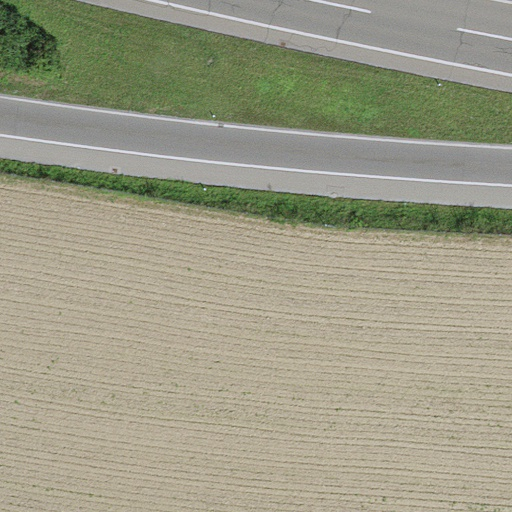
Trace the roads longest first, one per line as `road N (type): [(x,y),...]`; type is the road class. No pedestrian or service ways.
road 1 (motorway): [(0,114),(286,150),(511,165)]
road 2 (motorway): [(311,0),(511,38)]
